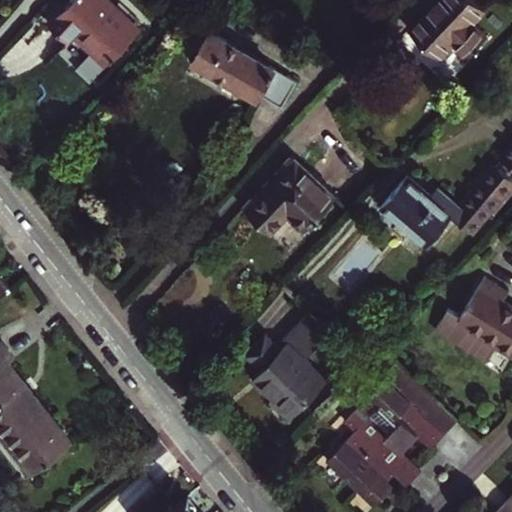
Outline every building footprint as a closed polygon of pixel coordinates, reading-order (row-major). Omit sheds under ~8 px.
[(73,30),(105,60),(139,26),(110,0),(66,0),(46,21),(65,38),(73,30)] [(434,0),(407,30),(436,56),(449,41),(464,54),(472,45),(476,48),(480,43),(477,39),(482,34),(469,22),(480,8),(471,0),(434,0)] [(292,77),(209,24),(190,53),(252,92),(255,88),(277,102),(292,77)] [(463,201),(442,182),(434,191),(410,168),(383,197),(385,198),(427,239),(454,212),(473,231),(511,190),(511,150),(509,154),(511,156),(502,166),(500,164),(463,201)] [(270,233),(286,215),(303,230),(314,218),(316,220),(319,217),(317,215),(334,196),(291,155),(278,169),(282,173),(261,196),(257,192),(242,208),(270,233)] [(0,294),(11,286),(0,271),(0,294)] [(451,304),(436,326),(484,358),(495,342),(511,353),(511,298),(507,295),(511,287),(511,286),(490,272),(462,312),(451,304)] [(268,373),(261,380),(273,391),(269,394),(289,413),(326,373),(305,353),(319,338),(325,344),(336,331),(333,332),(307,309),(284,333),(286,336),(280,341),(265,327),(247,348),(262,362),(259,365),(268,373)] [(0,434),(31,473),(71,441),(8,361),(15,357),(0,338),(0,434)] [(399,359),(347,415),(359,426),(329,459),(376,503),(390,488),(383,481),(389,474),(391,472),(378,459),(390,445),(393,443),(401,450),(417,432),(431,445),(458,416),(399,359)] [(268,373),(259,365),(253,372),(261,380),(268,373)] [(391,472),(389,474),(403,487),(418,470),(390,445),(378,459),(391,472)] [(511,511),(511,493),(494,511),(511,511)] [(198,511),(187,497),(167,511),(198,511)]
